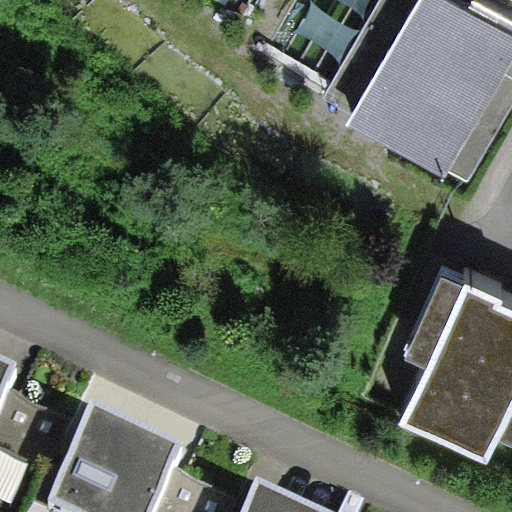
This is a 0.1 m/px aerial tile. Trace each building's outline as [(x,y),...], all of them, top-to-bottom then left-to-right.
[(511,34),(476,14),(452,0),(419,0),(354,112),(454,169),(511,69),(511,34)] [(489,451),(511,392),(511,284),(496,278),(500,268),(468,256),(443,319),(404,417),(489,451)] [(0,407),(18,366),(0,358),(0,407)] [(12,399),(0,433),(0,441),(35,454),(50,413),(12,399)] [(51,504),(71,511),(154,511),(184,445),(119,417),(94,406),(51,504)] [(244,511),(317,511),(291,501),(256,486),(244,511)]
